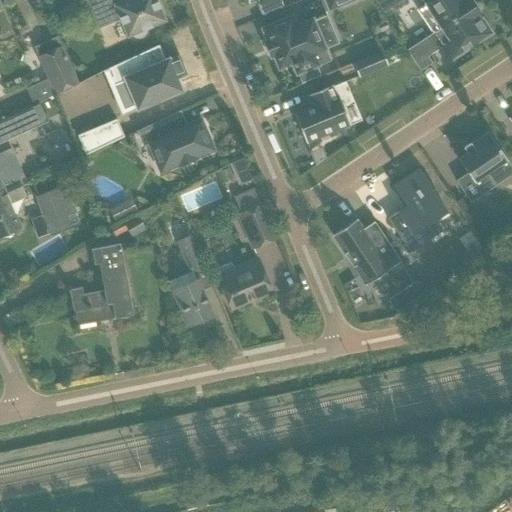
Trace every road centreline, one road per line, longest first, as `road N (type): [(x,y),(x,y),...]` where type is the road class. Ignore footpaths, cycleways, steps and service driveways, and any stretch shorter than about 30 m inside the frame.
road 1 (residential): [(27,410),(342,346)]
road 2 (residential): [(511,62),(289,215)]
road 3 (residential): [(289,215),(198,0)]
road 4 (residential): [(342,346),(511,312)]
road 5 (residential): [(342,346),(289,215)]
